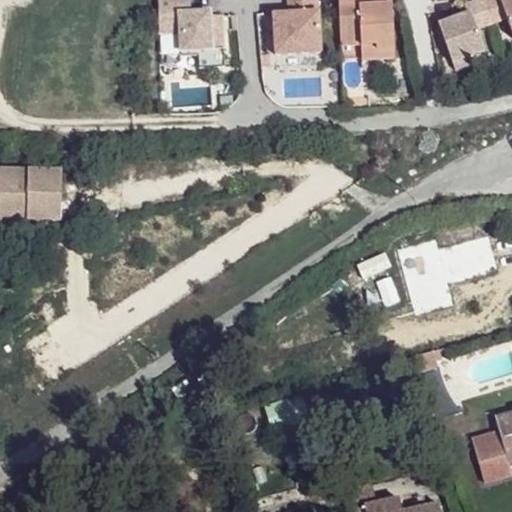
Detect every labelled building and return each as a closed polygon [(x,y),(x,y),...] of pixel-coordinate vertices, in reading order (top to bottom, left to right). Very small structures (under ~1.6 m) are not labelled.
[(190,0),(159,0),(160,30),(180,29),(181,49),(197,48),(198,53),(198,67),(224,65),(222,13),(211,14),(211,9),(191,10),(190,0)] [(289,0),(290,11),(275,12),(277,53),(321,51),(319,0),(289,0)] [(369,0),(339,0),(340,1),(341,53),(369,52),(368,46),(376,46),(378,54),(395,53),(391,7),(370,8),(369,0)] [(471,14),(440,26),(454,65),(471,57),(487,52),(478,30),(494,26),(482,0),(478,0),(469,5),(471,14)] [(511,0),(482,0),(494,26),(509,20),(511,26),(511,0)] [(368,66),(395,65),(395,53),(378,54),(376,46),(368,46),(369,52),(368,66)] [(471,57),(454,65),(458,74),(475,67),(471,57)] [(63,169),(1,167),(1,211),(30,212),(31,220),(63,221),(63,169)] [(30,212),(1,211),(2,221),(31,220),(30,212)] [(511,432),(511,431),(485,438),(498,483),(511,479),(511,432)] [(381,493),(361,496),(364,511),(376,511),(376,506),(385,504),(381,493)] [(385,504),(376,506),(376,511),(447,511),(446,506),(412,511),(407,501),(385,504)]
